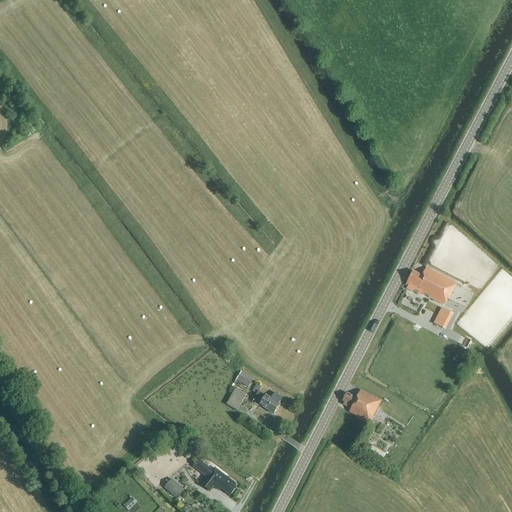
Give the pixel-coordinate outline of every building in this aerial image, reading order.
[(452,299),(453,297),(451,296),(458,284),(426,268),(422,277),(413,272),(406,286),(414,290),(412,295),(418,298),(421,293),(444,305),(447,299),(449,300),(450,298),(452,299)] [(248,388),(253,379),(242,371),(236,380),(248,388)] [(257,384),(253,391),(257,394),(259,392),(259,393),(262,388),(257,384)] [(237,411),(246,394),(236,388),(227,405),(237,411)] [(370,423),(381,402),(361,391),(362,391),(361,391),(357,399),(347,394),(343,402),(345,403),(344,405),(351,409),(349,413),(370,423)] [(271,399),(266,396),(266,397),(259,393),(259,392),(257,394),(255,399),(261,403),(260,406),(273,415),(280,405),(279,404),(282,399),(275,394),(271,399)] [(390,456),(373,445),(368,453),(386,464),(390,456)] [(206,466),(201,473),(209,479),(203,486),(209,491),(213,486),(220,491),(222,489),(230,496),(236,489),(233,486),(235,484),(220,473),(218,475),(206,466)] [(184,490),(172,479),(165,488),(177,499),(184,490)] [(136,496),(127,504),(131,508),(140,501),(136,496)]
